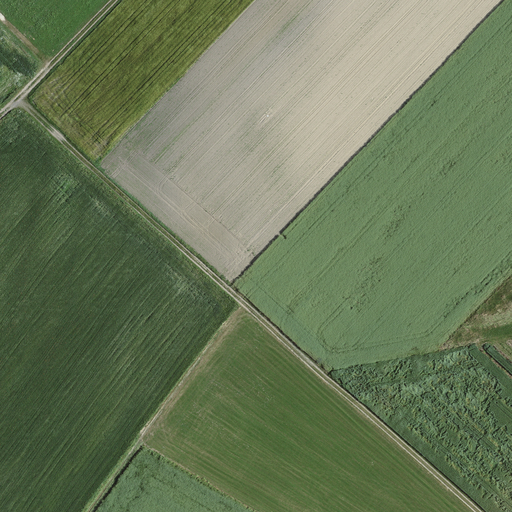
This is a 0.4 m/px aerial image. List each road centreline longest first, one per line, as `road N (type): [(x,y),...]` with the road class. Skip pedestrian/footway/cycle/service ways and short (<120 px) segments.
road 1 (track): [(16,95),(243,310),(476,511)]
road 2 (track): [(93,511),(243,310)]
road 3 (track): [(0,112),(115,0)]
